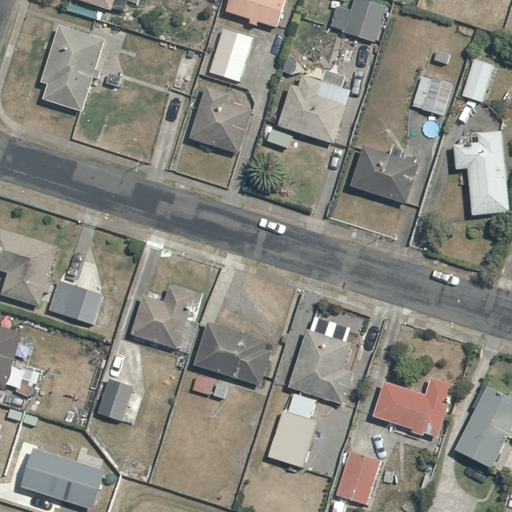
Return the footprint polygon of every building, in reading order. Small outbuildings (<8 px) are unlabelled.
[(110,25),(115,8),(122,10),(125,0),(70,0),(67,12),(95,20),(110,25)] [(231,0),(228,14),(252,22),(251,26),(260,28),(261,24),(279,29),(287,0),(231,0)] [(339,0),(338,6),(329,30),(376,43),(386,6),(365,0),(339,0)] [(88,23),(85,33),(60,26),(44,84),(51,86),(47,102),(85,113),(92,87),(107,91),(118,53),(123,33),(88,23)] [(254,39),(225,30),(211,74),(240,83),(254,39)] [(295,78),(300,57),(287,53),(281,75),(295,78)] [(496,66),(475,59),(463,97),(484,104),(496,66)] [(430,60),(425,76),(421,75),(411,106),(445,117),(455,86),(445,83),(450,66),(430,60)] [(351,92),(348,91),(352,77),(305,63),(298,88),(293,86),(280,129),(336,145),(351,92)] [(254,104),(227,95),(207,89),(191,140),(239,155),(248,124),(254,104)] [(511,215),(504,133),(481,135),(482,144),(457,147),(460,171),(471,170),(476,218),(511,215)] [(419,164),(366,149),(354,190),(407,206),(419,164)] [(60,249),(0,231),(0,272),(11,275),(4,298),(43,309),(60,249)] [(102,296),(59,283),(51,312),(94,325),(102,296)] [(183,351),(197,293),(170,286),(166,304),(143,298),(133,338),(183,351)] [(278,363),(273,361),(286,319),(219,297),(196,367),(264,388),(267,378),(272,380),(278,363)] [(22,333),(0,327),(0,388),(8,390),(22,333)] [(277,382),(293,387),(293,390),(343,406),(353,374),(343,371),(351,345),(310,333),(303,356),(287,351),(277,382)] [(99,377),(106,346),(92,342),(84,374),(99,377)] [(230,387),(198,377),(194,391),(225,401),(230,387)] [(134,387),(107,379),(97,414),(124,422),(134,387)] [(380,412),(378,420),(415,430),(414,434),(426,438),(427,435),(441,439),(456,385),(434,379),(429,396),(388,385),(380,412)] [(511,431),(511,396),(490,385),(458,452),(494,469),(511,431)] [(0,464),(1,460),(0,459),(0,435),(4,423),(0,422),(0,481),(8,484),(11,473),(0,469),(0,464)] [(382,460),(352,452),(339,497),(369,506),(382,460)]
